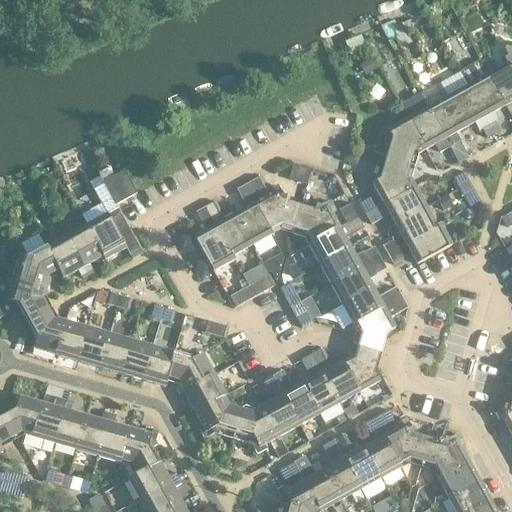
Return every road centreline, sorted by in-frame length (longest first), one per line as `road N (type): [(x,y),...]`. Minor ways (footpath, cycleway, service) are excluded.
road 1 (residential): [(406,355),(319,332),(265,357),(245,324),(199,304),(154,215),(324,121)]
road 2 (residential): [(461,395),(487,292),(481,266),(417,303),(406,355)]
